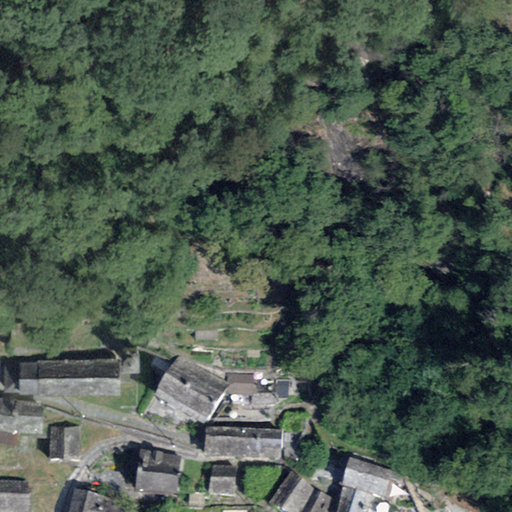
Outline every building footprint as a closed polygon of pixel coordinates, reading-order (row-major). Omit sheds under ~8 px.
[(108,360),(37,360),(37,363),(19,364),(19,394),(38,394),(38,397),(121,396),(121,374),(139,374),(139,348),(108,349),(108,360)] [(180,354),(154,394),(203,425),(207,419),(226,388),(228,384),(226,383),(180,354)] [(252,392),(253,374),(227,374),(226,383),(228,384),(226,388),(226,395),(252,395),(251,409),(274,408),(275,392),(252,392)] [(43,405),(0,399),(0,443),(14,446),(16,433),(41,434),(43,405)] [(79,426),(49,426),(49,460),(79,460),(79,426)] [(281,431),(205,428),(204,456),(280,459),(281,431)] [(181,455),(140,449),(133,491),(177,494),(181,455)] [(391,471),(348,458),(340,484),(344,486),(336,511),(367,511),(372,494),(383,498),(391,471)] [(293,473),(290,471),(267,503),(275,507),(286,511),(325,511),(331,498),(313,489),(293,473)] [(24,481),(0,480),(0,511),(29,511),(30,488),(24,488),(24,481)] [(123,511),(126,501),(75,489),(68,511),(123,511)]
